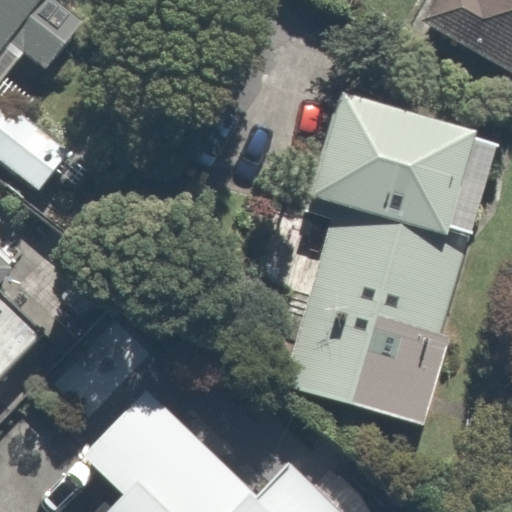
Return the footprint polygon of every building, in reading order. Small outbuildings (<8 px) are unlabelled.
[(0,0),(0,161),(39,192),(73,150),(0,92),(0,66),(16,46),(53,75),(97,20),(70,0),(0,0)] [(511,0),(443,0),(425,28),(511,83),(511,0)] [(511,174),(511,141),(356,100),(327,209),(337,211),(288,396),(442,437),(467,344),(454,341),(479,244),(492,247),(511,174)] [(0,398),(57,337),(13,297),(34,274),(0,241),(0,398)] [(80,348),(34,390),(74,434),(120,393),(80,348)] [(164,392),(92,463),(137,508),(133,511),(348,511),(299,463),(267,496),(164,392)]
